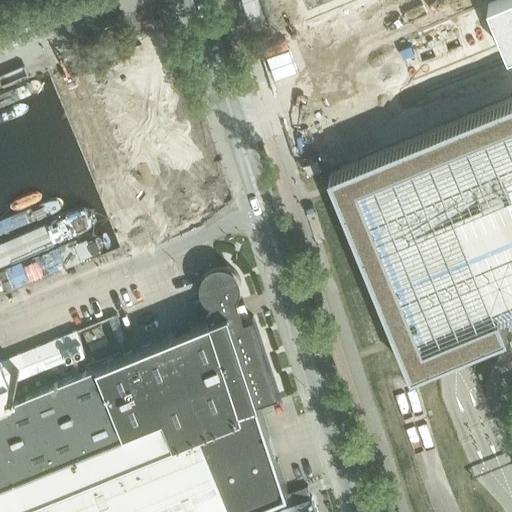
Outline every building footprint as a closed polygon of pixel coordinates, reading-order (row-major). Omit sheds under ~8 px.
[(511,0),(491,0),(494,4),(511,48),(511,0)] [(171,54),(60,100),(109,219),(220,174),(171,54)] [(511,98),(332,172),(337,185),(413,369),(415,369),(430,363),(450,354),(506,331),(499,312),(511,306),(511,98)] [(322,168),(318,159),(304,164),(308,174),(322,168)] [(0,267),(95,229),(99,226),(102,222),(103,217),(102,212),(99,209),(95,206),(90,206),(86,206),(0,241),(0,267)] [(0,294),(94,256),(98,254),(101,250),(102,245),(101,240),(98,236),(94,234),(89,234),(85,234),(0,268),(0,294)] [(279,393),(278,388),(254,315),(245,318),(243,313),(244,313),(245,313),(245,312),(246,311),(246,310),(246,309),(246,308),(245,307),(245,306),(244,305),(242,305),(241,305),(240,305),(237,296),(239,294),(240,292),(240,290),(241,289),(241,287),(241,285),(241,282),(241,280),(240,277),(239,275),(238,273),(237,271),(235,269),(233,268),(231,266),(229,265),(227,265),(225,264),(222,264),(219,264),(215,264),(213,265),(212,266),(210,267),(208,268),(206,270),(205,271),(204,273),(203,275),(202,276),(201,278),(201,280),(201,282),(201,283),(201,285),(201,287),(201,288),(202,290),(202,291),(203,293),(204,295),(206,297),(207,298),(209,300),(211,302),(208,308),(208,307),(207,308),(210,318),(137,348),(165,415),(175,441),(201,431),(234,511),(288,490),(259,400),(279,393)] [(101,323),(84,331),(89,342),(106,334),(101,323)] [(78,329),(17,354),(21,365),(41,357),(44,366),(86,348),(78,329)] [(165,415),(137,348),(60,379),(59,377),(55,379),(55,381),(47,384),(16,396),(2,361),(0,361),(0,511),(233,511),(234,511),(201,431),(175,441),(165,415)] [(306,486),(272,498),(277,511),(318,511),(312,496),(310,497),(306,486)]
